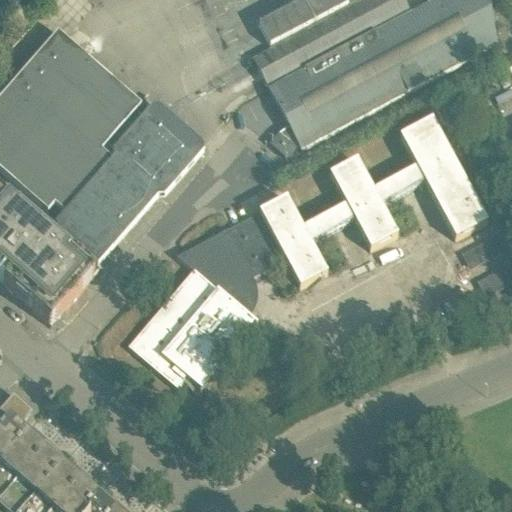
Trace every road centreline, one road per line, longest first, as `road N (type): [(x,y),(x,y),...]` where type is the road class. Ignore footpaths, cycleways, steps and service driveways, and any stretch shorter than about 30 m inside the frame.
road 1 (residential): [(511,366),(317,447),(240,511)]
road 2 (unclassified): [(48,371),(182,210),(256,157)]
road 3 (residential): [(207,511),(48,371)]
